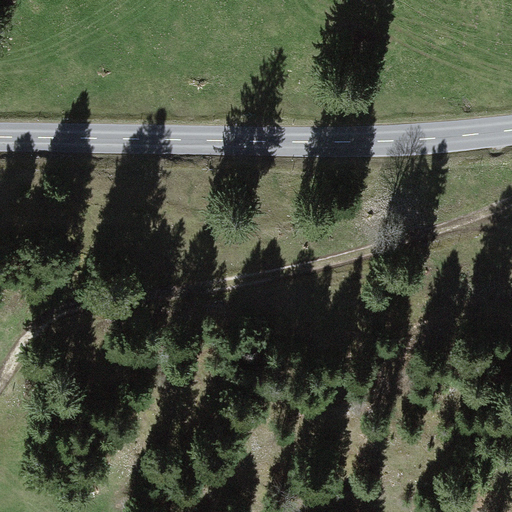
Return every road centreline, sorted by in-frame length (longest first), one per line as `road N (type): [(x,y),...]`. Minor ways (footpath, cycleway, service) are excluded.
road 1 (track): [(511,206),(225,288),(120,299),(57,317),(0,386)]
road 2 (secondary): [(511,129),(387,140),(0,136)]
